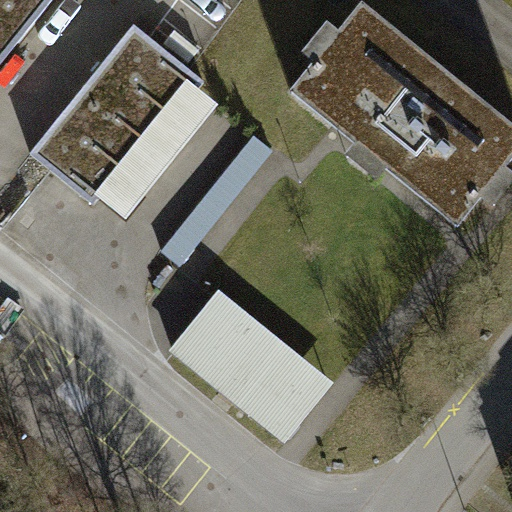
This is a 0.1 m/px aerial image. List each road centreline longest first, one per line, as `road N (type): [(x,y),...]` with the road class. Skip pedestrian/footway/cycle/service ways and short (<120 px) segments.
road 1 (track): [(0,387),(152,511)]
road 2 (residential): [(414,511),(511,389)]
